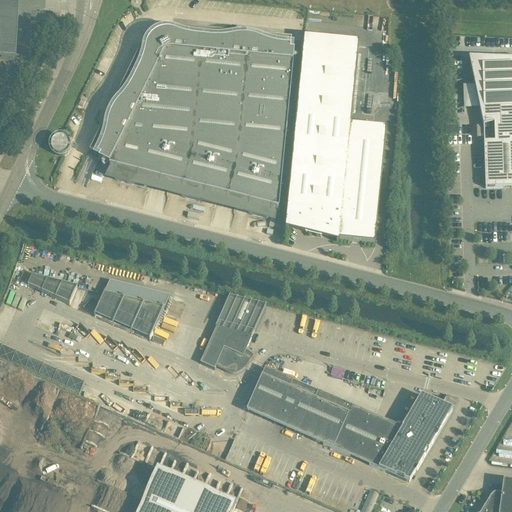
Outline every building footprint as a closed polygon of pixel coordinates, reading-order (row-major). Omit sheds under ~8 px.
[(0,63),(14,65),(18,3),(5,3),(0,1),(0,63)] [(103,125),(89,153),(100,158),(98,162),(109,167),(112,168),(104,184),(276,227),(277,210),(278,210),(293,65),(294,53),(295,41),(260,38),(260,39),(261,39),(260,42),(258,41),(255,40),(252,40),(248,39),(245,39),(242,39),(240,39),(237,39),(233,40),(233,36),(234,36),(234,35),(173,29),(173,30),(174,30),(173,34),(169,33),(161,34),(157,35),(152,39),(147,45),(146,49),(142,48),(142,47),(141,47),(115,101),(115,102),(116,101),(119,103),(118,104),(117,106),(115,108),(114,110),(113,112),(111,115),(110,118),(108,121),(108,125),(107,127),(103,125)] [(288,230),(337,242),(336,244),(339,244),(339,242),(375,246),(386,131),(351,127),(359,45),(356,44),(356,46),(307,41),(307,39),(304,39),(285,231),(288,232),(288,230)] [(497,61),(469,60),(483,128),(485,190),(511,188),(511,57),(497,58),(497,61)] [(71,144),(64,128),(49,135),(56,151),(71,144)] [(32,277),(27,286),(69,306),(77,288),(32,277)] [(94,316),(149,342),(163,310),(104,295),(94,316)] [(219,323),(200,365),(214,371),(216,369),(226,373),(227,374),(229,374),(231,374),(233,374),(235,374),(237,374),(239,373),(241,372),(242,371),(244,370),(245,369),(246,367),(254,357),(246,352),(255,333),(219,323)] [(0,347),(0,362),(79,398),(83,385),(0,347)] [(263,370),(246,413),(409,485),(452,412),(423,394),(403,427),(263,370)] [(353,387),(363,388),(364,381),(353,380),(353,387)] [(130,405),(128,409),(138,415),(140,411),(130,405)] [(156,471),(138,511),(232,511),(235,506),(156,471)] [(511,511),(511,484),(503,483),(501,496),(501,499),(497,499),(496,499),(495,499),(494,499),(494,500),(493,500),(486,511),(511,511)] [(356,511),(366,511),(376,491),(367,487),(356,511)]
